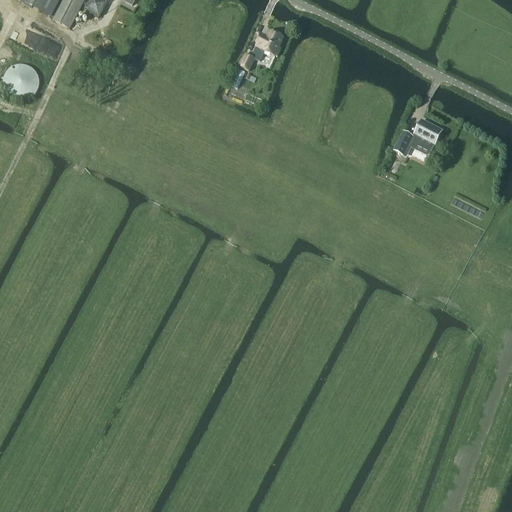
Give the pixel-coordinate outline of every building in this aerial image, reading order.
[(14,0),(49,18),(58,0),(64,0),(52,23),(69,32),(85,0),(14,0)] [(280,51),(279,50),(283,40),(269,33),(266,39),(261,37),(255,49),(256,49),(251,59),(254,61),(254,62),(259,64),(264,54),(275,59),(275,58),(277,59),(280,51)] [(240,69),(249,73),(254,62),(254,61),(251,59),(245,57),(240,69)] [(39,91),(40,87),(39,84),(39,80),(37,77),(35,74),(32,71),(29,69),(26,68),(22,68),(18,68),(15,69),(11,70),(8,72),(6,75),(4,78),(3,82),(2,85),(2,89),(3,92),(5,96),(7,99),(10,101),(13,103),(16,104),(20,105),(24,105),(27,104),(31,102),(33,100),(36,97),(38,94),(39,91)] [(441,133),(421,123),(414,137),(419,139),(418,142),(419,145),(430,150),(432,149),(434,147),(441,133)] [(412,139),(403,134),(394,153),(403,157),(412,139)]
